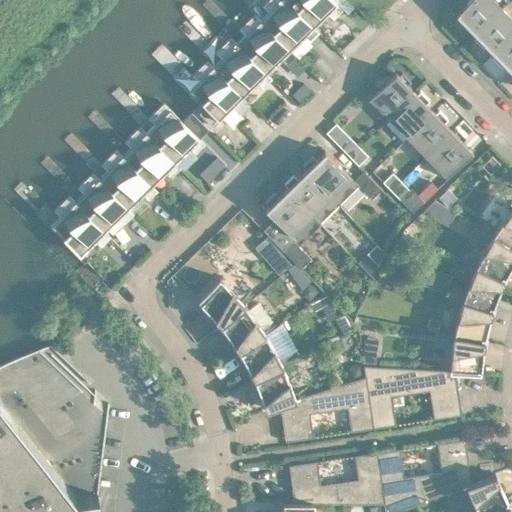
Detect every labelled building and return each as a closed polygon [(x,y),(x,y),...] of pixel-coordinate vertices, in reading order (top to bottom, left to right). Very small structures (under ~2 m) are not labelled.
[(267,7),(259,15),(288,45),(288,44),(302,31),(308,36),(317,27),(312,21),(311,22),(290,0),(260,0),(261,0),(267,7)] [(290,0),(311,22),(312,21),(326,8),(331,13),(341,4),(337,0),(290,0)] [(337,0),(341,4),(345,8),(353,1),(351,0),(337,0)] [(466,20),(474,28),(500,3),(496,0),(461,0),(454,8),(457,11),(454,14),(463,23),(466,20)] [(484,40),(492,47),(511,27),(511,15),(500,3),(474,28),(476,31),(473,34),(481,43),(484,40)] [(243,30),(235,38),(264,68),(265,68),(278,54),(284,60),(294,50),(288,44),(288,45),(259,15),(253,8),(237,23),(243,30)] [(502,58),(510,66),(511,64),(511,27),(492,47),(493,49),(491,52),(499,61),(502,58)] [(220,53),(212,60),(211,61),(241,91),(255,77),(261,83),(270,73),(265,68),(264,68),(235,38),(229,31),(214,47),(220,53)] [(211,61),(212,60),(206,54),(191,70),(196,76),(187,84),(216,115),(231,100),(237,106),(247,96),(241,91),(211,61)] [(368,93),(387,112),(414,87),(406,79),(409,76),(400,67),(397,69),(394,66),(367,93),(368,93)] [(301,77),(290,88),(299,98),(310,87),(301,77)] [(387,112),(406,131),(432,106),(424,97),(427,95),(418,85),(415,88),(414,87),(387,112)] [(152,119),(144,127),(173,157),(174,156),(188,143),(193,148),(203,139),(197,133),(181,116),(162,97),(146,113),(152,119)] [(406,131),(424,150),(451,124),(443,116),(446,113),(437,104),(434,107),(432,106),(406,131)] [(181,116),(197,133),(207,124),(190,107),(181,116)] [(334,117),(324,127),(339,142),(349,133),(334,117)] [(129,142),(121,150),(120,150),(150,180),(150,179),(164,166),(170,171),(179,162),(174,156),(173,157),(144,127),(138,120),(122,136),(129,142)] [(451,124),(424,150),(444,170),(443,171),(470,145),(461,135),(464,132),(455,123),(452,126),(451,124)] [(339,142),(348,151),(357,141),(349,133),(339,142)] [(357,141),(348,151),(356,160),(366,150),(357,141)] [(105,165),(97,173),(126,203),(127,203),(140,189),(146,195),(156,185),(150,179),(150,180),(120,150),(121,150),(115,143),(99,159),(105,165)] [(304,163),(302,164),(336,199),(357,179),(352,175),(323,144),(313,154),(310,151),(301,160),(304,163)] [(285,181),(283,183),(317,218),(336,199),(302,164),(294,172),(291,169),(282,178),(285,181)] [(352,175),(357,179),(370,193),(379,183),(362,165),(352,175)] [(82,188),(74,196),(73,196),(103,226),(117,212),(122,218),(132,208),(127,203),(126,203),(97,173),(91,166),(75,182),(82,188)] [(380,176),(389,185),(399,175),(390,167),(380,176)] [(399,175),(389,185),(397,193),(407,184),(399,175)] [(283,183),(275,190),(272,188),(263,196),(266,199),(263,203),(289,230),(290,229),(293,232),(281,244),(298,262),(308,253),(295,239),(317,218),(283,183)] [(446,184),(438,192),(446,200),(454,192),(446,184)] [(73,196),(74,196),(67,189),(52,205),(58,211),(49,220),(78,250),(93,235),(99,241),(108,231),(103,226),(73,196)] [(432,194),(421,205),(427,209),(439,198),(432,194)] [(511,198),(490,228),(511,242),(511,198)] [(473,259),(473,260),(501,273),(502,273),(511,253),(511,242),(490,228),(473,259)] [(265,231),(253,241),(277,269),(289,258),(265,231)] [(365,248),(376,259),(383,247),(374,238),(365,248)] [(460,293),(460,294),(490,303),(501,273),(473,260),(460,293)] [(426,262),(420,278),(443,286),(449,270),(426,262)] [(196,294),(218,318),(242,298),(217,271),(196,294)] [(375,272),(369,284),(378,288),(384,277),(375,272)] [(307,277),(301,283),(302,289),(307,295),(316,286),(307,277)] [(451,328),(451,329),(482,334),(490,303),(460,294),(451,328)] [(219,318),(237,344),(263,327),(242,298),(218,318),(219,318)] [(342,309),(334,313),(341,328),(349,324),(342,309)] [(237,345),(252,372),(281,359),(264,328),(263,327),(237,344),(237,345)] [(451,329),(447,364),(447,365),(453,365),(453,366),(478,367),(482,334),(451,329)] [(362,344),(361,356),(373,357),(374,346),(362,344)] [(358,357),(346,361),(350,373),(362,370),(358,357)] [(264,403),(277,399),(277,398),(297,392),(297,391),(297,390),(293,392),(281,359),(252,372),(252,373),(264,403)] [(361,360),(363,371),(371,422),(394,419),(393,411),(430,406),(431,413),(459,409),(453,366),(453,365),(447,365),(447,364),(361,360)] [(277,398),(277,399),(283,435),(311,431),(310,423),(347,418),(348,426),(371,422),(363,371),(297,391),(297,392),(277,398)] [(0,408),(0,511),(92,511),(95,488),(73,491),(17,420),(12,424),(0,408)] [(397,443),(375,446),(382,498),(383,509),(460,481),(460,480),(464,479),(469,477),(469,476),(463,433),(434,437),(436,445),(399,451),(397,443)] [(287,459),(292,496),(292,497),(312,497),(312,498),(382,498),(375,446),(352,450),(353,457),(316,463),(315,455),(287,459)] [(493,468),(469,476),(469,477),(464,479),(478,511),(479,511),(506,498),(506,497),(493,468)] [(281,496),(279,511),(311,511),(312,498),(312,497),(292,497),(292,496),(281,496)] [(511,511),(511,507),(506,498),(479,511),(511,511)]
